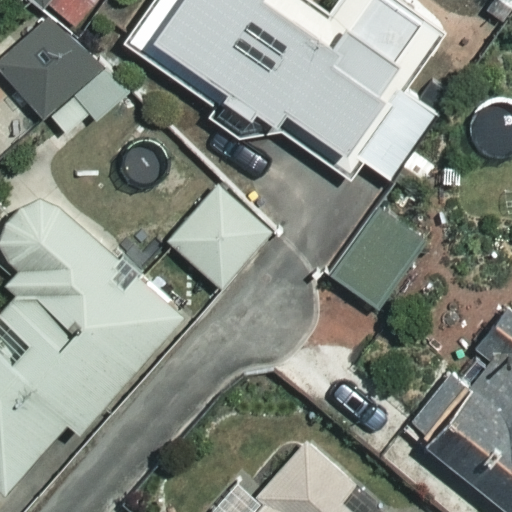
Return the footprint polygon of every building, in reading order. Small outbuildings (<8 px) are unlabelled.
[(56,0),(33,0),(47,12),(56,0)] [(278,0),(174,0),(140,48),(340,191),(358,167),(388,189),(440,118),(405,92),(444,39),(390,0),(354,0),(329,36),(278,0)] [(103,76),(55,22),(1,70),(49,124),(103,76)] [(273,240),(223,192),(173,245),(223,293),(273,240)] [(445,236),(393,199),(335,282),(387,318),(445,236)] [(183,327),(45,201),(0,249),(0,250),(27,275),(0,305),(0,492),(17,508),(183,327)] [(511,511),(511,316),(508,313),(407,434),(501,511),(511,511)] [(387,511),(309,446),(263,502),(245,486),(223,511),(387,511)]
